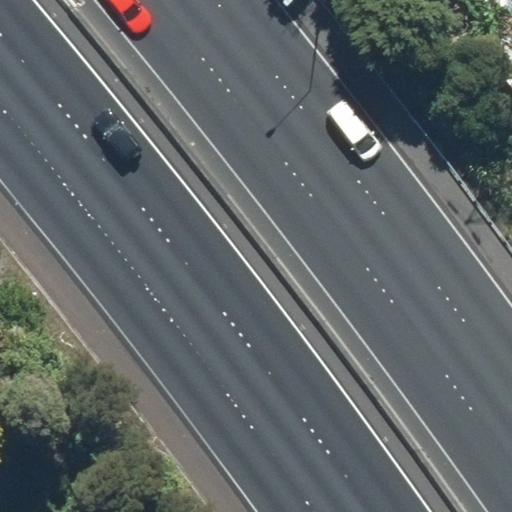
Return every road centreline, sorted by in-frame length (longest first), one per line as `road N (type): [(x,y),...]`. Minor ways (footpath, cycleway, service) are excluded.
road 1 (motorway): [(370,511),(251,341),(0,32)]
road 2 (motorway): [(154,0),(212,64),(511,474)]
